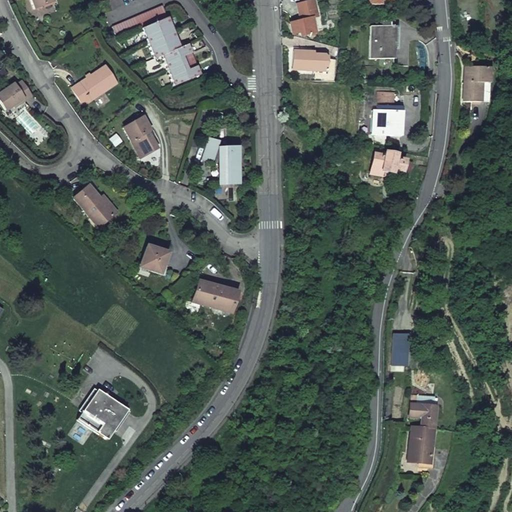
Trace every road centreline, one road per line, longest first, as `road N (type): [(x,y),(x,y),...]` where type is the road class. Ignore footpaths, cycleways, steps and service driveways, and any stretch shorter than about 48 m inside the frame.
road 1 (residential): [(440,0),(438,134),(430,174),(385,277),(370,452),(342,511)]
road 2 (residential): [(123,511),(225,402),(259,324),(270,247)]
road 3 (residential): [(270,247),(261,0)]
road 4 (residential): [(87,156),(202,206),(235,242),(270,247)]
road 5 (residential): [(0,2),(87,156)]
